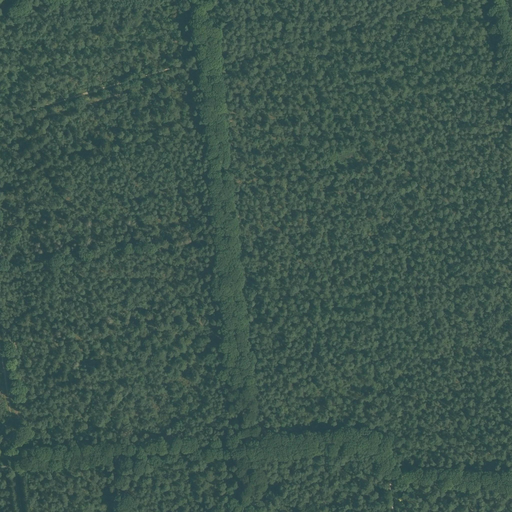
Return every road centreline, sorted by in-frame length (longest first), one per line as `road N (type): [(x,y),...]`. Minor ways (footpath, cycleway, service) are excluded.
road 1 (track): [(248,447),(209,61),(14,114)]
road 2 (track): [(511,479),(398,474),(363,437),(13,456)]
